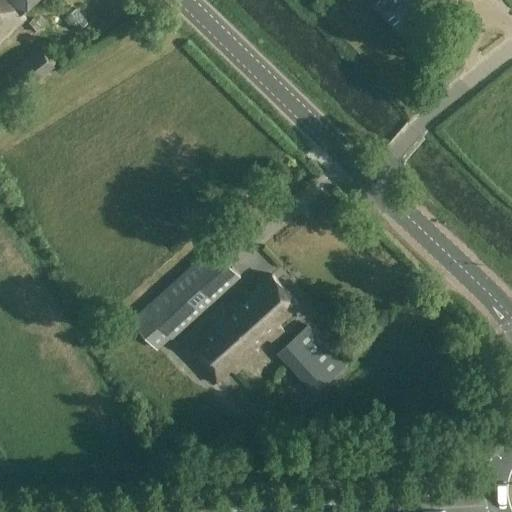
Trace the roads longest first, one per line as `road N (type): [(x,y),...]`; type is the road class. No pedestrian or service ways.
road 1 (primary): [(495,484),(204,511)]
road 2 (tertiary): [(370,180),(180,0)]
road 3 (tertiary): [(511,320),(370,180)]
road 4 (unclassified): [(370,180),(448,96),(511,46)]
